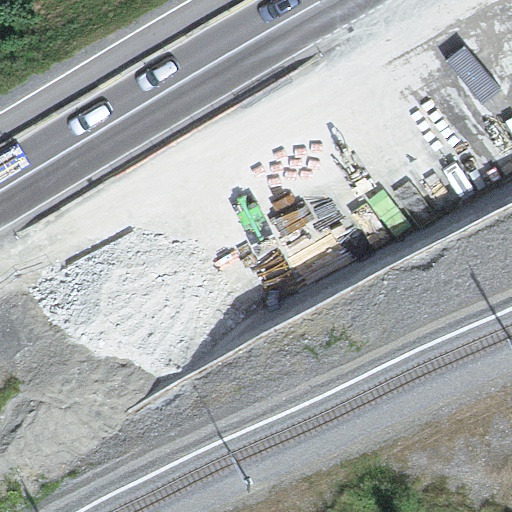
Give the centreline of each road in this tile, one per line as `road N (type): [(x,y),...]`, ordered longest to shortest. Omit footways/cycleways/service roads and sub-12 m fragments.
road 1 (trunk): [(0,324),(262,168),(511,42)]
road 2 (primary): [(0,210),(427,0)]
